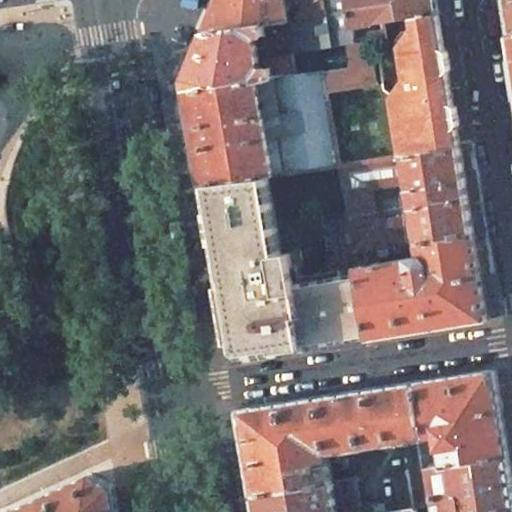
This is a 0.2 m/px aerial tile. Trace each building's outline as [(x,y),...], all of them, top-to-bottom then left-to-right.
[(218,0),(205,34),(287,21),(289,21),(287,5),(295,4),(294,0),(218,0)] [(375,23),(385,22),(415,17),(440,14),(437,0),(324,0),(326,15),(305,18),(289,21),(287,21),(291,46),(293,57),(296,76),(325,72),(329,92),(372,86),(367,42),(368,42),(367,37),(356,38),(355,26),(370,24),(370,29),(376,28),(375,23)] [(302,0),(305,18),(326,15),(324,0),(302,0)] [(461,147),(440,14),(415,17),(416,32),(425,31),(428,52),(410,55),(405,61),(407,79),(395,98),(404,155),(461,147)] [(287,21),(205,34),(186,80),(188,91),(296,76),(293,57),(268,61),(268,65),(264,65),(265,68),(259,69),(254,38),(260,37),(260,41),(264,40),(266,50),(291,46),(287,21)] [(428,52),(425,31),(416,32),(402,48),(405,61),(410,55),(428,52)] [(386,34),(367,37),(368,42),(387,39),(386,34)] [(289,173),(341,165),(329,92),(325,72),(296,76),(188,91),(203,183),(200,184),(200,185),(204,185),(269,176),(289,173)] [(409,187),(404,188),(405,193),(410,192),(419,242),(475,233),(461,147),(404,155),(409,187)] [(395,157),(341,165),(356,251),(379,248),(397,245),(405,244),(408,243),(404,218),(377,223),(371,188),(398,183),(395,157)] [(253,354),(256,356),(289,351),(370,338),(359,273),(306,282),(304,266),(302,249),(281,252),(269,176),(204,185),(220,278),(230,337),(231,338),(240,337),(241,346),(251,345),(253,354)] [(379,248),(356,251),(358,264),(359,273),(370,338),(486,320),(488,317),(475,233),(419,242),(421,256),(381,262),(379,248)] [(417,381),(426,438),(418,439),(422,467),(510,455),(496,371),(494,369),(417,381)] [(417,381),(243,408),(242,408),(242,409),(241,409),(241,410),(256,493),(334,481),(330,453),(418,439),(426,438),(417,381)] [(422,467),(409,469),(414,499),(435,496),(437,511),(511,511),(511,467),(510,455),(422,467)] [(399,511),(416,511),(414,499),(409,469),(393,472),(399,511)] [(120,511),(116,485),(93,472),(9,511),(120,511)] [(258,511),(360,511),(355,478),(334,481),(256,493),(258,511)]
